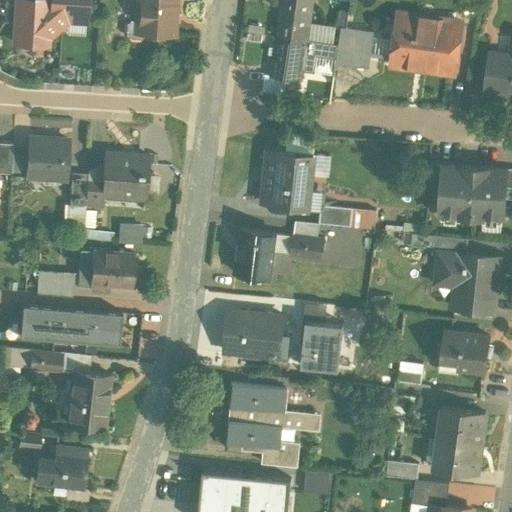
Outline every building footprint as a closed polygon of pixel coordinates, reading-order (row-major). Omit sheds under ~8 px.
[(19,0),(18,23),(20,23),(26,28),(26,42),(47,43),(47,36),(69,17),(86,19),(87,0),(19,0)] [(178,0),(137,0),(136,21),(142,22),(145,26),(145,32),(149,32),(149,33),(153,38),(159,38),(163,34),(163,33),(176,34),(178,0)] [(313,0),(282,0),(278,34),(308,39),(313,0)] [(462,21),(399,13),(393,62),(455,71),(462,21)] [(136,21),(132,21),(129,24),(128,34),(131,37),(142,38),(145,35),(145,32),(145,26),(142,22),(136,21)] [(358,28),(342,26),(340,43),(338,58),(353,60),(358,28)] [(308,39),(278,34),(272,74),(303,79),(308,39)] [(340,43),(312,39),(310,54),(338,58),(340,43)] [(511,55),(498,53),(493,91),(511,93),(511,55)] [(70,139),(29,137),(27,174),(67,177),(70,139)] [(14,143),(0,141),(0,171),(12,172),(14,143)] [(314,153),(269,148),(264,202),(308,207),(314,153)] [(149,155),(105,152),(104,179),(103,194),(104,195),(122,196),(122,193),(147,194),(149,155)] [(444,164),(432,163),(430,183),(443,184),(444,164)] [(508,168),(444,163),(444,164),(443,184),(441,211),(461,212),(461,214),(484,216),(484,214),(504,215),(506,186),(507,186),(508,168)] [(88,172),(73,171),(71,203),(86,204),(88,178),(88,172)] [(104,179),(88,178),(86,204),(104,205),(104,195),(103,194),(104,179)] [(377,207),(323,202),(321,218),(376,223),(377,207)] [(320,222),(296,220),(294,234),(319,237),(320,222)] [(275,232),(242,228),(239,253),(238,252),(235,271),(270,275),(274,243),(275,232)] [(294,234),(275,232),(274,243),(292,245),(294,234)] [(294,234),(292,245),(291,253),(324,258),(326,238),(319,237),(294,234)] [(469,237),(435,234),(433,252),(441,253),(441,251),(467,254),(469,237)] [(135,252),(81,249),(79,272),(79,285),(94,286),(93,288),(109,289),(110,283),(133,284),(135,252)] [(467,254),(441,251),(441,253),(438,274),(458,277),(455,304),(494,308),(496,285),(493,284),(496,257),(467,254)] [(79,272),(39,270),(38,282),(52,283),(74,284),(79,285),(79,272)] [(74,284),(52,283),(51,293),(73,295),(74,284)] [(91,308),(22,303),(20,335),(88,340),(91,308)] [(283,312),(227,306),(223,346),(268,352),(269,352),(271,333),(280,334),(283,312)] [(131,311),(91,308),(88,340),(91,340),(90,345),(106,346),(106,341),(129,343),(131,311)] [(342,320),(299,317),(296,359),(339,362),(342,320)] [(491,335),(445,329),(442,359),(458,361),(458,367),(487,371),(491,335)] [(280,334),(271,333),(269,352),(268,352),(268,358),(287,360),(288,353),(285,353),(287,335),(280,334)] [(63,353),(32,350),(31,366),(61,369),(63,353)] [(423,371),(401,368),(399,379),(421,382),(423,371)] [(111,373),(74,369),(68,422),(105,426),(111,373)] [(285,387),(231,381),(231,383),(237,383),(235,404),(229,403),(227,420),(281,425),(314,429),(316,412),(283,409),(285,387)] [(486,411),(443,405),(440,420),(443,420),(441,436),(482,441),(486,411)] [(281,425),(233,420),(231,440),(225,440),(225,441),(267,445),(300,448),(301,441),(280,439),(281,425)] [(42,434),(21,431),(19,444),(40,447),(42,434)] [(482,441),(441,436),(439,451),(436,451),(434,466),(478,472),(482,441)] [(88,448),(57,444),(54,465),(53,481),(84,485),(88,448)] [(300,448),(267,445),(265,462),(298,465),(300,448)] [(420,462),(389,459),(387,474),(416,478),(418,478),(420,462)] [(54,465),(38,463),(36,479),(53,481),(54,465)] [(333,468),(309,466),(307,488),(331,490),(333,468)] [(198,511),(288,511),(291,477),(203,468),(198,511)] [(418,478),(416,478),(413,501),(433,504),(433,503),(447,505),(450,481),(418,478)] [(447,505),(433,503),(433,504),(431,511),(472,511),(473,508),(447,505)]
